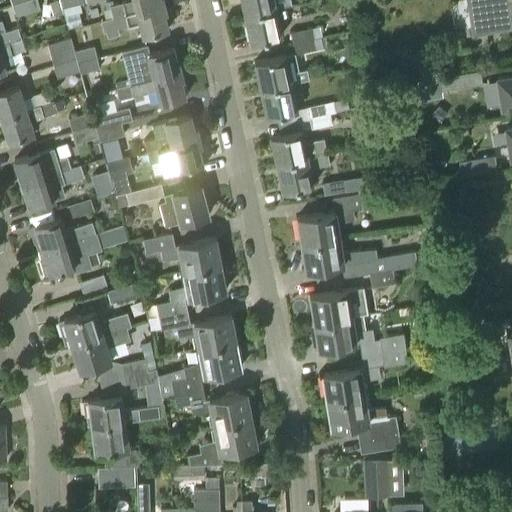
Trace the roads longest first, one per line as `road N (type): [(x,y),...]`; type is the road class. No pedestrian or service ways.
road 1 (residential): [(301,511),(296,434),(204,0)]
road 2 (residential): [(47,511),(44,427),(0,282)]
